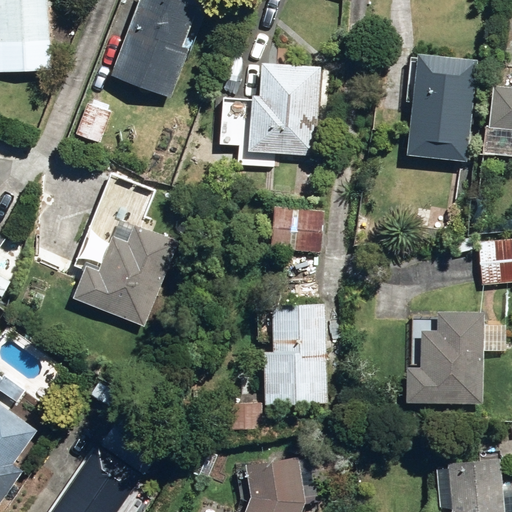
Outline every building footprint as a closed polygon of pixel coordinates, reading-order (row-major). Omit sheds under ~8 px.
[(0,0),(0,73),(50,71),(45,0),(0,0)] [(136,0),(108,77),(169,99),(187,49),(182,47),(196,6),(179,0),(136,0)] [(411,145),(472,152),(484,51),(422,44),(411,145)] [(254,136),(253,142),(317,147),(324,57),(270,54),(267,92),(227,88),(224,134),(254,136)] [(511,78),(497,77),(492,118),(511,120),(511,78)] [(73,134),(98,143),(110,110),(86,100),(73,134)] [(269,209),(267,249),(321,253),(323,213),(269,209)] [(69,297),(142,326),(176,241),(131,223),(123,242),(108,236),(95,269),(82,264),(69,297)] [(511,236),(476,239),(479,285),(511,282),(511,236)] [(260,353),(262,407),(327,405),(323,304),(307,305),(305,255),(282,256),(284,306),(267,306),(269,353),(260,353)] [(443,306),(443,325),(428,326),(428,361),(412,362),(412,393),(485,394),(485,316),(486,306),(443,306)] [(0,423),(24,388),(0,371),(0,423)] [(223,429),(260,430),(260,404),(224,403),(223,429)] [(98,441),(141,474),(164,444),(121,412),(98,441)] [(457,505),(453,511),(506,511),(503,452),(455,456),(457,505)] [(0,499),(20,473),(0,457),(0,499)] [(240,511),(299,511),(302,505),(295,458),(242,465),(246,498),(240,511)] [(49,511),(113,511),(126,494),(81,464),(49,511)] [(110,482),(118,483),(125,476),(121,467),(112,466),(106,473),(110,482)] [(303,480),(308,481),(312,478),(313,473),(311,468),(305,467),(300,470),(300,475),(303,480)]
